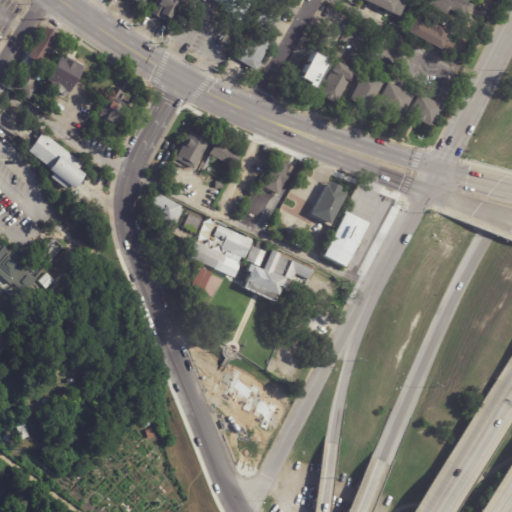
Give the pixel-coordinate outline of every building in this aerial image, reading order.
[(184,0),(174,16),(172,15),(168,21),(165,19),(163,23),(156,19),(154,21),(146,15),(155,0),(184,0)] [(361,0),(402,0),(406,2),(400,14),(397,13),(395,17),(361,0)] [(461,0),(471,5),(470,7),(471,7),(468,13),(467,12),(466,14),(453,7),(449,15),(425,2),(426,0),(461,0)] [(274,18),(265,34),(248,24),(258,8),(274,18)] [(445,30),(445,29),(452,32),(448,38),(455,42),(451,51),(442,46),(441,49),(408,31),(414,20),(424,25),(423,26),(435,32),(438,26),(445,30)] [(66,46),(67,46),(61,56),(56,53),(48,66),(45,65),(41,73),(22,63),(28,52),(32,55),(48,25),(61,32),(56,41),(66,46)] [(252,72),(232,60),(238,50),(243,52),(255,30),(271,39),(252,72)] [(290,81),(307,52),(324,61),(307,91),(290,81)] [(74,60),(86,68),(71,93),(70,92),(68,96),(52,86),(54,83),(49,80),(64,54),(74,60)] [(353,71),(346,82),(346,81),(333,103),(316,93),(329,71),(328,70),(334,60),(353,71)] [(18,89),(28,73),(44,83),(34,99),(18,89)] [(381,83),(366,109),(348,99),(362,73),(381,83)] [(410,95),(398,117),(374,104),(386,82),(410,95)] [(95,119),(98,113),(100,114),(105,107),(101,105),(106,98),(109,100),(117,85),(129,92),(125,100),(133,105),(123,123),(116,119),(111,128),(95,119)] [(424,98),(425,96),(430,98),(433,94),(441,99),(427,124),(414,116),(412,119),(405,114),(416,94),(424,98)] [(196,137),(198,138),(199,136),(206,140),(190,169),(181,164),(181,165),(171,159),(187,131),(196,137)] [(27,154),(52,173),(48,178),(72,196),(81,182),(84,179),(86,177),(79,172),(84,166),(41,135),(27,154)] [(209,155),(206,153),(214,137),(222,141),(223,138),(231,142),(229,146),(234,149),(233,152),(238,154),(231,167),(209,155)] [(275,194),(259,185),(274,157),(291,166),(275,194)] [(329,182),(337,186),(335,191),(342,194),(326,224),(307,214),(323,184),(324,185),(327,181),(329,182)] [(162,197),(179,206),(178,208),(180,209),(172,225),(169,223),(167,225),(142,211),(153,191),(162,197)] [(363,230),(347,260),(346,259),(341,267),(317,254),(340,212),(343,214),(345,211),(367,223),(363,230)] [(186,213),(200,220),(193,233),(180,227),(186,213)] [(252,240),(243,260),(222,250),(226,240),(222,239),(227,229),(252,240)] [(0,280),(0,234),(31,262),(57,237),(79,259),(31,309),(0,280)] [(271,246),(269,249),(313,270),(304,288),(290,281),(286,290),(278,286),(271,301),(241,286),(254,261),(247,257),(253,246),(255,247),(259,240),(271,246)] [(186,257),(193,241),(206,247),(206,248),(238,262),(231,278),(211,269),(211,268),(186,257)] [(181,268),(185,260),(194,265),(191,272),(181,268)] [(208,272),(198,293),(186,286),(196,266),(208,272)] [(146,419),(150,424),(145,428),(141,423),(146,419)] [(152,429),(154,436),(147,438),(145,431),(152,429)]
